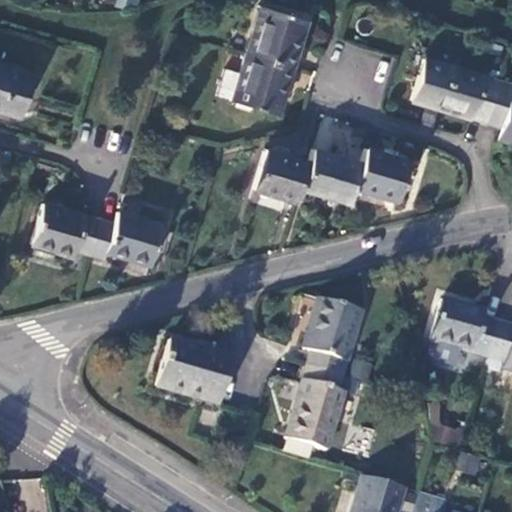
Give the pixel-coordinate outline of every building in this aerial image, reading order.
[(257,6),(243,53),(290,66),(303,20),(257,6)] [(243,53),(229,101),(275,114),(290,66),(243,53)] [(422,58),(410,99),(470,117),(485,122),(497,82),(422,58)] [(0,66),(0,111),(18,117),(30,75),(0,66)] [(497,82),(485,122),(499,126),(495,138),(511,142),(511,95),(509,94),(511,86),(497,82)] [(310,148),(306,162),(298,188),(346,203),(351,188),(358,163),(310,148)] [(363,148),(358,163),(351,188),(394,201),(406,161),(363,148)] [(263,149),(251,189),(294,202),(298,188),(306,162),(263,149)] [(72,257),(74,249),(88,254),(98,221),(42,204),(30,244),(31,245),(53,251),(72,257)] [(116,212),(113,225),(98,221),(88,254),(103,258),(104,252),(149,266),(161,225),(116,212)] [(53,251),(31,245),(29,254),(50,260),(53,251)] [(316,299),(301,350),(310,352),(306,367),(339,376),(343,362),(358,311),(316,299)] [(439,300),(428,341),(471,353),(486,357),(496,324),(480,319),(482,312),(439,300)] [(496,324),(486,357),(503,362),(501,369),(511,371),(511,328),(510,328),(496,324)] [(165,341),(152,387),(216,406),(229,360),(165,341)] [(286,439),(282,453),(308,461),(312,447),(323,450),(340,392),(352,396),(356,381),(339,376),(306,367),(285,439),(286,439)] [(462,443),(462,427),(439,427),(439,402),(430,402),(430,443),(462,443)] [(461,454),(457,470),(475,474),(479,458),(461,454)] [(360,476),(349,511),(410,511),(412,506),(397,501),(401,488),(360,476)] [(412,506),(410,511),(437,511),(440,502),(416,495),(412,506)]
